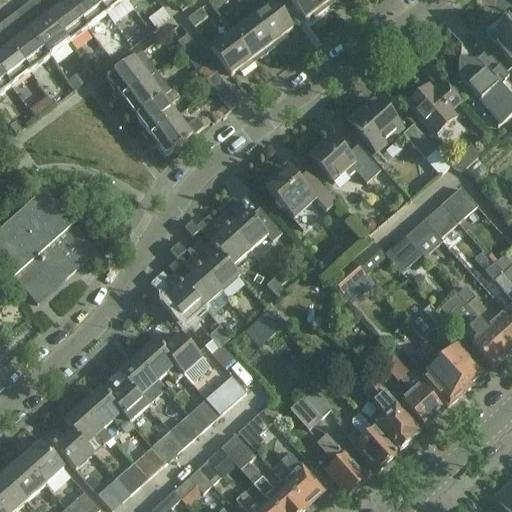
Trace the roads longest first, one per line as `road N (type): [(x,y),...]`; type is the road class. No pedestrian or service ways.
road 1 (residential): [(0,413),(89,335),(175,202),(284,97),(433,0)]
road 2 (residential): [(133,511),(260,400)]
road 3 (residential): [(399,511),(511,408)]
